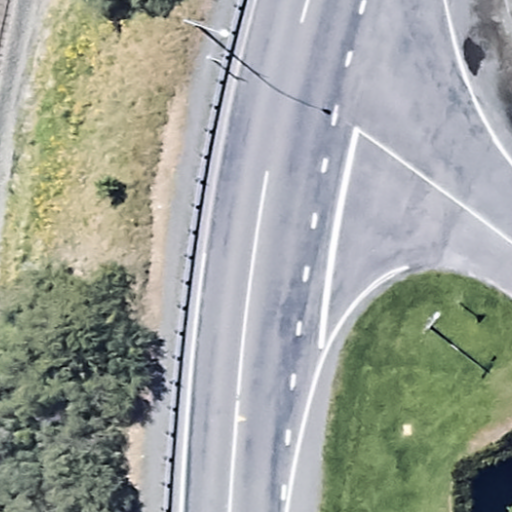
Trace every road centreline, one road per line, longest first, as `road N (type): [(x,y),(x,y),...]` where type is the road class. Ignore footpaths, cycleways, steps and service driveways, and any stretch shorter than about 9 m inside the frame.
road 1 (trunk): [(226,511),(242,298),(281,83)]
road 2 (residential): [(511,250),(281,83)]
